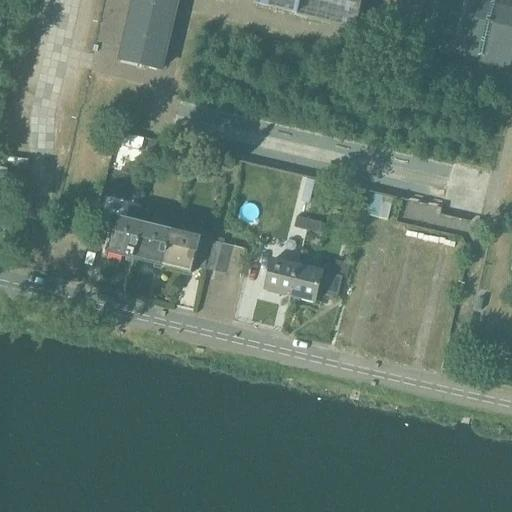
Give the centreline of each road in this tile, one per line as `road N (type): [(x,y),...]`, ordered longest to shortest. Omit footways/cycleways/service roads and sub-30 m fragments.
road 1 (unclassified): [(511,407),(0,283)]
road 2 (track): [(496,194),(162,115),(167,84)]
road 3 (unclassified): [(188,0),(167,84),(54,60)]
road 4 (unclassified): [(32,229),(54,60)]
